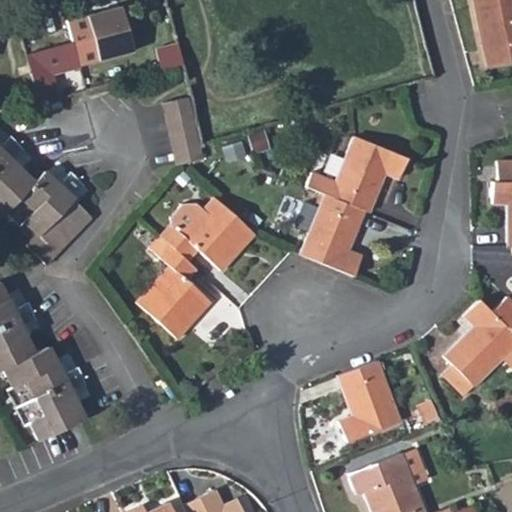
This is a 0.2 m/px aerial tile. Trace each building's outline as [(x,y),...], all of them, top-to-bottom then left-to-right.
[(511,0),(470,0),(485,68),(511,61),(511,0)] [(85,13),(87,18),(119,10),(117,4),(85,13)] [(67,24),(78,67),(130,53),(119,10),(87,18),(67,24)] [(49,66),(29,71),(38,104),(59,98),(49,66)] [(165,105),(180,167),(206,159),(202,146),(190,100),(165,105)] [(1,143),(18,160),(27,151),(10,134),(1,143)] [(317,171),(310,188),(326,195),(364,211),(370,213),(386,173),(397,177),(405,157),(354,136),(337,180),(317,171)] [(0,146),(0,217),(10,208),(38,235),(28,245),(46,264),(94,217),(47,170),(36,181),(0,146)] [(506,200),(507,244),(511,243),(511,158),(495,157),(495,178),(491,179),(491,201),(506,200)] [(348,250),(364,211),(326,195),(300,255),(353,277),(361,256),(348,250)] [(218,276),(257,237),(216,199),(203,211),(196,204),(184,205),(168,220),(168,225),(159,235),(187,261),(196,253),(218,276)] [(182,285),(196,270),(187,261),(159,235),(146,248),(165,267),(131,302),(167,341),(203,307),(182,285)] [(0,368),(1,368),(36,440),(83,417),(49,345),(34,352),(0,285),(0,368)] [(511,301),(506,295),(490,310),(511,332),(511,301)] [(511,366),(511,332),(490,310),(481,302),(466,317),(477,328),(437,367),(462,394),(502,356),(511,367),(511,366)] [(397,419),(376,359),(336,375),(349,413),(335,418),(343,439),(397,419)] [(414,449),(398,456),(410,486),(426,480),(414,449)] [(360,492),(368,511),(420,511),(410,486),(398,456),(397,455),(346,475),(354,494),(360,492)] [(219,490),(185,506),(187,511),(243,511),(239,501),(226,503),(219,490)]
